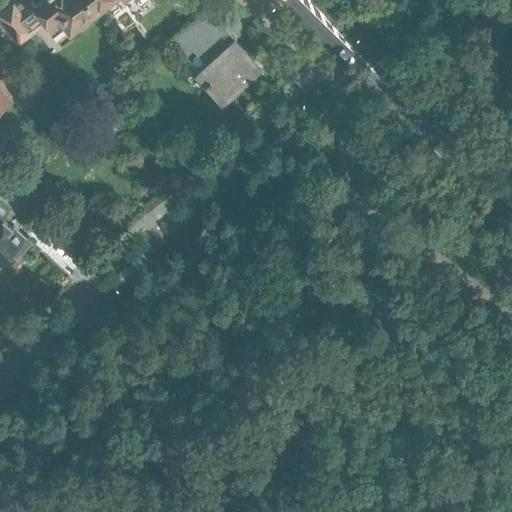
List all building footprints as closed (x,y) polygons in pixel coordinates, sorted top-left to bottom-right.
[(27,20),(40,10),(52,27),(63,18),(71,28),(74,26),(76,29),(82,30),(89,24),(90,18),(88,15),(100,6),(95,0),(39,0),(35,4),(22,14),(15,5),(3,14),(16,31),(28,22),(27,20)] [(171,37),(181,48),(195,35),(213,55),(196,70),(223,99),(261,63),(209,6),(207,4),(171,37)] [(25,105),(36,98),(39,95),(17,66),(4,77),(25,105)] [(0,107),(14,96),(0,78),(0,107)] [(334,150),(333,131),(321,131),(321,135),(322,151),(334,150)] [(30,239),(3,215),(12,206),(0,195),(0,261),(0,262),(13,248),(18,252),(30,239)]
